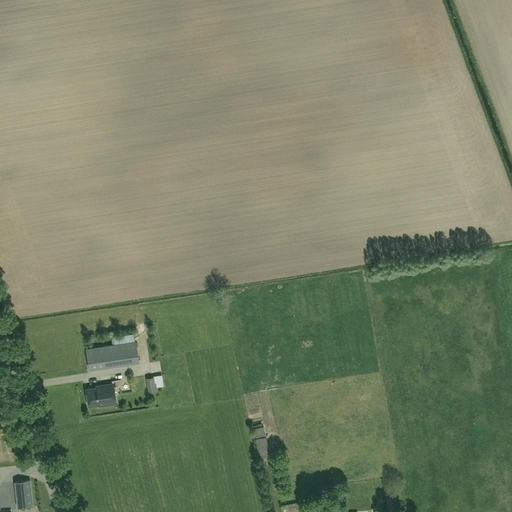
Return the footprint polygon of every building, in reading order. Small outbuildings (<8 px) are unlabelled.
[(86,349),(89,369),(139,362),(136,341),(86,349)] [(146,378),(148,392),(158,391),(157,382),(155,382),(154,376),(146,378)] [(99,404),(99,405),(116,403),(113,383),(101,385),(101,387),(86,389),(89,405),(99,404)] [(255,439),(265,437),(263,427),(253,429),(255,439)] [(266,437),(265,437),(255,439),(259,459),(270,457),(266,437)] [(15,481),(18,507),(33,506),(30,480),(15,481)] [(279,502),(281,510),(295,507),(293,499),(279,502)]
